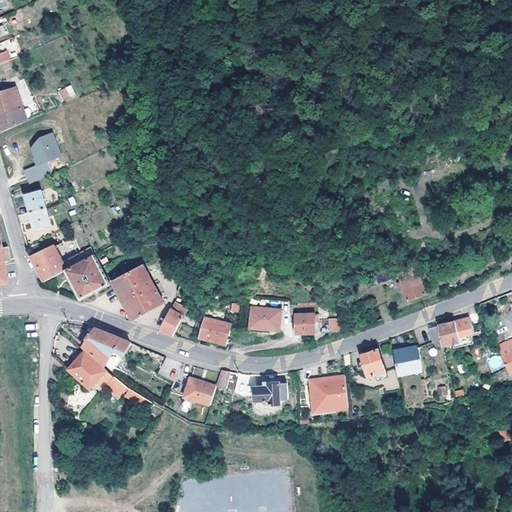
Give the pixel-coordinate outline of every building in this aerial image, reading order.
[(5,0),(0,0),(0,13),(9,9),(5,0)] [(11,83),(12,87),(14,87),(18,102),(27,100),(29,99),(22,79),(11,83)] [(58,90),(63,101),(75,95),(71,85),(58,90)] [(0,133),(43,114),(41,106),(30,111),(27,100),(18,102),(14,87),(12,87),(0,91),(0,133)] [(40,141),(35,143),(35,144),(34,144),(34,145),(33,145),(33,146),(32,146),(32,147),(31,147),(31,148),(31,149),(30,149),(37,165),(24,171),(29,184),(51,174),(46,162),(59,156),(50,134),(39,139),(40,141)] [(30,213),(45,208),(40,191),(25,195),(30,213)] [(49,225),(45,208),(30,213),(34,230),(49,225)] [(128,238),(111,247),(114,254),(119,256),(133,248),(128,238)] [(54,246),(30,257),(36,269),(43,282),(63,272),(95,255),(91,249),(81,254),(64,263),(54,246)] [(79,303),(87,298),(110,286),(95,255),(63,272),(75,294),(79,303)] [(125,275),(142,265),(137,256),(124,263),(122,268),(125,275)] [(131,322),(163,305),(142,265),(125,275),(111,282),(131,322)] [(397,273),(399,278),(418,272),(416,267),(397,273)] [(363,278),(366,288),(389,279),(385,269),(363,278)] [(418,272),(399,278),(398,279),(399,283),(403,292),(406,301),(425,295),(418,272)] [(376,289),(368,292),(374,309),(382,306),(376,289)] [(172,337),(175,330),(182,318),(183,318),(188,310),(174,303),(162,325),(158,332),(172,337)] [(248,313),(249,324),(249,333),(279,331),(277,311),(252,313),(248,313)] [(216,314),(208,312),(205,312),(203,318),(197,337),(206,340),(215,342),(224,344),(229,326),(222,323),(223,316),(216,314)] [(314,315),(295,316),(295,334),(314,334),(314,323),(314,315)] [(340,319),(328,320),(328,331),(342,330),(340,319)] [(440,341),(442,347),(460,343),(454,323),(438,327),(440,341)] [(440,341),(438,327),(428,329),(432,343),(440,341)] [(112,373),(129,343),(95,330),(90,337),(86,337),(83,342),(84,345),(83,347),(112,373)] [(510,373),(511,371),(511,351),(510,352),(508,348),(505,342),(496,347),(502,357),(507,369),(510,373)] [(395,369),(397,376),(421,372),(417,347),(393,351),(395,369)] [(368,378),(395,369),(393,351),(380,356),(377,350),(361,356),(368,378)] [(125,388),(85,352),(68,370),(90,390),(96,385),(113,400),(125,388)] [(220,371),(219,374),(216,386),(225,388),(229,374),(229,372),(220,371)] [(348,410),(345,376),(333,378),(333,380),(322,382),(322,379),(310,381),(312,403),(324,402),(325,412),(348,410)] [(184,397),(209,405),(215,387),(189,379),(184,397)] [(279,383),(263,384),(263,387),(254,388),(254,406),(269,405),(269,406),(271,406),(271,405),(280,405),(280,401),(287,401),(286,384),(279,384),(279,383)] [(324,402),(312,403),(314,413),(325,412),(324,402)] [(499,432),(501,442),(509,440),(507,430),(499,432)] [(68,451),(67,443),(55,444),(55,452),(68,451)]
